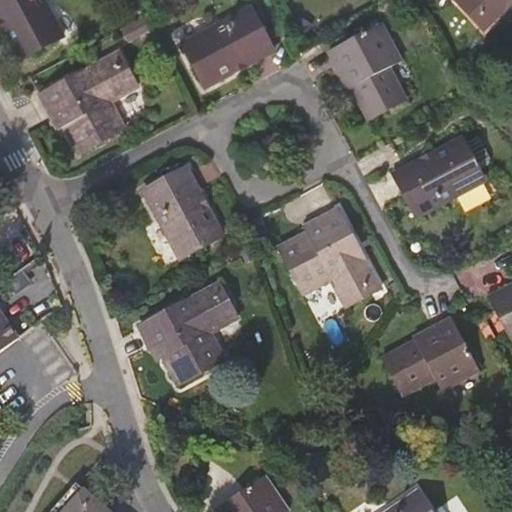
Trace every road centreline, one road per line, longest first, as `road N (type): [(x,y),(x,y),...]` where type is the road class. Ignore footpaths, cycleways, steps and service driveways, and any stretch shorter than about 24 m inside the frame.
road 1 (residential): [(154,511),(74,278),(42,214)]
road 2 (residential): [(211,128),(302,80),(344,164)]
road 3 (residential): [(344,164),(253,210),(211,128)]
road 4 (residential): [(42,214),(211,128)]
road 5 (residential): [(445,285),(416,283),(344,164)]
